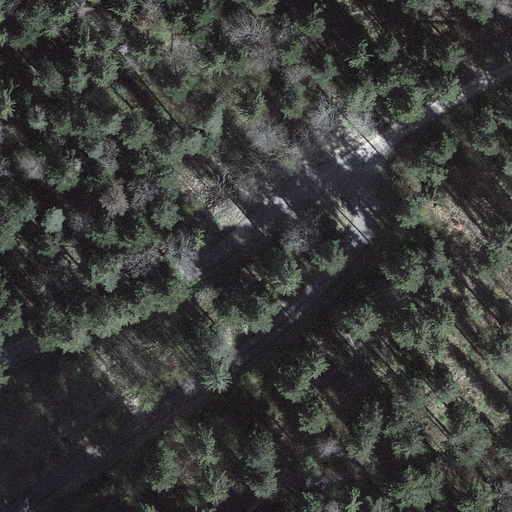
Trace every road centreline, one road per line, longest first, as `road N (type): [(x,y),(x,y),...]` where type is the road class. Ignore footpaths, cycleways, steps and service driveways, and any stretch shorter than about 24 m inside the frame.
road 1 (track): [(0,360),(132,302),(312,183),(350,180),(365,214),(344,257),(302,307),(225,369),(64,466),(7,511)]
road 2 (track): [(350,180),(428,115),(511,69)]
